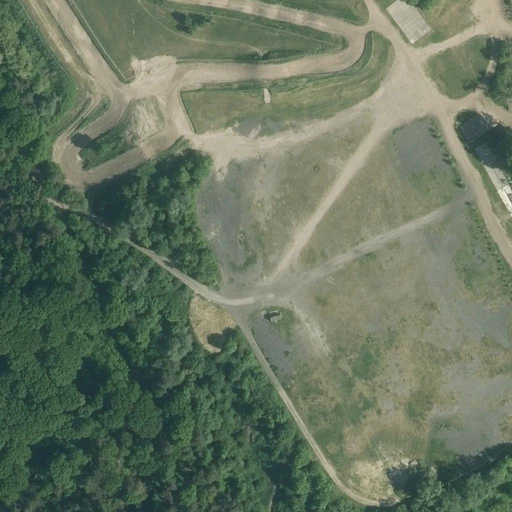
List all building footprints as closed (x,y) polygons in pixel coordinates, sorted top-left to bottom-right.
[(413,13),(399,23),(413,43),(432,29),(425,20),(421,24),(413,13)] [(475,20),(476,29),(486,29),(486,19),(475,20)] [(428,48),(433,57),(444,51),(439,42),(428,48)] [(473,55),(474,63),(485,62),(485,54),(473,55)] [(403,87),(411,81),(402,70),(395,75),(403,87)] [(453,83),(457,91),(466,86),(461,79),(453,83)] [(386,92),(373,98),(376,105),(389,100),(386,92)] [(402,110),(406,124),(424,119),(420,104),(402,110)] [(275,118),(263,121),(265,130),(277,127),(275,118)] [(473,138),(478,136),(473,126),(468,129),(473,138)] [(227,127),(217,131),(221,141),(231,137),(227,127)] [(390,141),(383,144),(387,152),(394,149),(390,141)] [(337,151),(346,169),(359,162),(351,144),(337,151)] [(480,159),(491,156),(488,145),(477,149),(480,159)] [(272,161),(277,172),(290,166),(285,154),(272,161)] [(250,175),(257,174),(255,158),(241,160),(245,189),(251,188),(250,175)] [(413,176),(421,171),(416,163),(408,167),(413,176)] [(396,172),(403,188),(414,183),(408,167),(396,172)] [(438,187),(447,183),(443,175),(434,179),(438,187)] [(386,198),(394,195),(387,180),(380,183),(386,198)] [(424,198),(415,200),(418,210),(427,207),(424,198)] [(386,206),(388,217),(407,214),(405,203),(386,206)] [(291,230),(300,228),(297,216),(288,219),(291,230)] [(306,229),(317,224),(314,216),(302,222),(306,229)] [(437,246),(448,240),(441,226),(430,231),(437,246)] [(453,256),(447,245),(439,249),(445,260),(453,256)] [(404,270),(412,266),(409,259),(401,263),(404,270)] [(471,273),(462,277),(466,286),(475,282),(471,273)] [(454,283),(449,285),(456,308),(462,306),(454,283)] [(330,285),(321,288),(325,297),(334,294),(330,285)] [(440,326),(431,331),(436,341),(445,337),(440,326)] [(488,398),(481,400),(484,412),(491,410),(488,398)]
